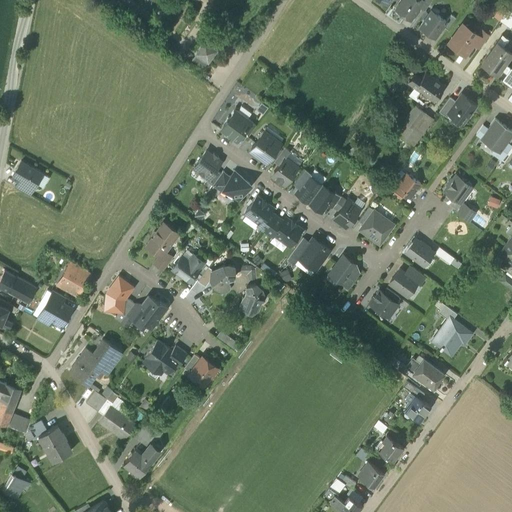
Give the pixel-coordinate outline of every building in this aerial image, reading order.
[(423,0),(401,0),(396,9),(396,12),(400,15),(403,15),(410,19),(420,6),(424,0),(423,0)] [(431,0),(423,0),(424,0),(420,6),(424,10),(431,0)] [(511,24),(511,13),(507,10),(499,20),(510,28),(511,24)] [(436,19),(429,14),(420,27),(422,29),(423,32),(425,34),(429,34),(435,38),(443,26),(446,21),(438,16),(436,19)] [(455,18),(451,15),(446,21),(443,26),(447,30),(455,18)] [(468,32),(460,26),(448,43),(458,50),(459,49),(464,53),(463,54),(464,55),(467,50),(465,49),(467,46),(469,48),(472,43),(478,35),(477,35),(469,29),(468,32)] [(481,29),(477,35),(478,35),(472,43),(479,48),(489,35),(481,29)] [(217,50),(204,41),(195,54),(207,63),(208,63),(217,50)] [(511,52),(497,41),(481,63),(495,74),(500,67),(505,61),(511,52)] [(207,63),(195,54),(192,59),(203,68),(207,63)] [(511,66),(505,61),(500,67),(505,71),(501,77),(511,85),(511,66)] [(444,85),(425,72),(420,78),(414,87),(420,91),(416,96),(425,101),(428,97),(433,100),(444,85)] [(420,78),(414,74),(408,82),(414,87),(420,78)] [(420,91),(414,87),(411,93),(416,96),(420,91)] [(456,102),(448,112),(449,114),(463,123),(476,104),(461,94),(456,102)] [(449,97),(439,111),(447,117),(449,114),(448,112),(456,102),(449,97)] [(425,111),(416,104),(404,120),(413,127),(425,111)] [(251,121),(237,111),(233,112),(231,114),(231,117),(229,120),(226,121),(221,129),(237,141),(242,133),(251,121)] [(434,117),(425,111),(413,127),(422,133),(434,117)] [(511,135),(511,130),(495,118),(488,128),(481,138),(480,138),(494,149),(500,153),(507,142),(511,135)] [(413,127),(404,120),(395,132),(414,145),(422,133),(413,127)] [(251,121),(242,133),(247,136),(256,125),(251,121)] [(483,124),(476,134),(481,138),(488,128),(483,124)] [(263,132),(250,150),(266,162),(267,160),(278,146),(280,142),(271,136),(269,137),(263,132)] [(500,153),(494,149),(491,153),(501,160),(511,145),(507,142),(500,153)] [(278,146),(267,160),(272,164),(274,161),(282,149),(278,146)] [(282,149),(274,161),(279,165),(284,157),(285,157),(290,150),(284,146),(282,149)] [(220,161),(206,151),(198,161),(197,161),(194,165),(195,166),(194,167),(208,177),(208,178),(214,169),(220,161)] [(279,165),(274,171),(274,177),(284,184),(297,166),(285,157),(284,157),(279,165)] [(12,177),(19,181),(33,189),(42,173),(21,161),(12,177)] [(303,168),(293,183),(299,188),(309,175),(310,173),(303,168)] [(214,169),(208,178),(208,177),(206,180),(212,184),(220,173),(214,169)] [(212,184),(212,185),(221,191),(223,188),(222,187),(231,176),(222,170),(220,173),(212,184)] [(243,177),(234,171),(231,176),(222,187),(223,188),(228,191),(233,195),(239,199),(245,190),(242,188),(243,187),(244,187),(247,186),(249,183),(246,180),(243,181),(242,181),(241,180),(243,177)] [(410,174),(408,174),(406,172),(396,186),(395,187),(405,194),(410,198),(420,183),(413,178),(413,175),(410,174)] [(309,175),(299,188),(296,192),(308,202),(321,184),(309,175)] [(467,182),(456,175),(444,191),(460,202),(468,191),(470,191),(472,188),(471,184),(468,182),(467,182)] [(29,196),(33,189),(19,181),(15,188),(29,196)] [(401,200),(405,194),(395,187),(396,186),(392,182),(386,189),(401,200)] [(333,193),(321,184),(308,202),(321,211),(326,204),(334,193),(333,193)] [(334,193),(326,204),(332,208),(333,206),(340,197),(341,196),(334,191),(333,193),(334,193)] [(262,200),(256,196),(245,212),(259,223),(260,223),(270,210),(272,207),(266,203),(262,199),(262,200)] [(345,200),(340,197),(333,206),(338,210),(345,200)] [(338,210),(336,214),(340,217),(337,220),(346,227),(359,209),(346,200),(338,210)] [(475,212),(464,204),(457,213),(468,221),(475,212)] [(369,206),(358,221),(363,225),(374,210),(369,206)] [(270,210),(260,223),(259,223),(257,226),(263,230),(275,214),(270,210)] [(393,224),(374,210),(363,225),(360,229),(369,236),(370,235),(374,238),(373,239),(379,243),(393,224)] [(275,214),(263,230),(272,236),(274,234),(273,233),(283,220),(275,214)] [(291,221),(285,217),(283,220),(273,233),(274,234),(289,245),(301,229),(295,224),(296,224),(291,221)] [(163,221),(156,230),(153,231),(151,233),(152,237),(146,245),(160,255),(161,256),(164,251),(178,232),(163,221)] [(190,221),(185,228),(191,233),(196,225),(190,221)] [(511,235),(511,236),(499,254),(506,259),(501,265),(511,272),(511,235)] [(302,238),(292,252),(298,256),(309,242),(308,242),(302,238)] [(318,244),(311,239),(308,242),(309,242),(298,256),(316,269),(330,250),(319,242),(318,244)] [(432,251),(415,239),(406,252),(423,264),(432,251)] [(453,257),(439,247),(434,253),(449,264),(453,257)] [(164,251),(161,256),(160,255),(153,263),(163,270),(173,258),(164,251)] [(298,256),(292,252),(287,259),(294,264),(298,256)] [(188,261),(181,256),(172,269),(189,281),(193,276),(203,261),(201,260),(201,256),(199,254),(195,255),(193,254),(188,261)] [(354,262),(343,254),(329,273),(342,282),(352,268),(354,266),(354,262)] [(203,261),(193,276),(198,280),(204,273),(209,266),(203,261)] [(84,269),(72,262),(69,267),(81,274),(84,269)] [(224,265),(213,270),(213,271),(210,272),(210,279),(215,281),(215,287),(220,290),(223,286),(225,282),(230,277),(234,276),(234,266),(228,265),(225,267),(224,265)] [(424,276),(410,265),(405,272),(417,281),(416,282),(419,284),(424,276)] [(280,270),(287,281),(293,277),(287,266),(280,270)] [(81,274),(69,267),(59,284),(66,287),(64,290),(76,297),(85,281),(79,277),(81,274)] [(352,268),(342,282),(341,283),(347,287),(358,273),(352,268)] [(399,268),(389,282),(407,295),(416,282),(417,281),(405,272),(399,268)] [(90,273),(84,269),(81,274),(79,277),(85,281),(90,273)] [(37,288),(5,270),(0,277),(0,287),(28,303),(37,288)] [(208,276),(204,273),(198,280),(203,283),(208,276)] [(511,279),(505,274),(500,280),(511,288),(511,279)] [(118,277),(107,293),(105,307),(113,308),(114,311),(119,311),(125,297),(132,287),(118,277)] [(255,284),(246,286),(248,291),(242,300),(243,300),(239,306),(245,310),(246,309),(251,312),(257,308),(263,295),(259,293),(261,291),(255,284)] [(399,297),(386,288),(383,293),(396,302),(399,297)] [(383,293),(379,290),(370,303),(388,316),(397,303),(396,302),(383,293)] [(65,297),(53,291),(50,296),(62,303),(65,297)] [(62,303),(50,296),(45,305),(66,318),(72,308),(62,303)] [(140,308),(131,320),(141,327),(144,323),(145,323),(151,327),(166,307),(160,303),(157,303),(148,296),(140,308)] [(134,303),(125,297),(119,311),(125,316),(134,303)] [(0,298),(0,305),(8,309),(10,304),(0,298)] [(125,316),(121,322),(127,326),(131,320),(140,308),(134,303),(125,316)] [(457,313),(444,304),(438,312),(448,320),(450,317),(453,319),(457,313)] [(8,309),(0,305),(0,324),(10,329),(13,323),(4,319),(8,309)] [(66,318),(45,305),(39,315),(51,322),(61,327),(66,318)] [(51,322),(39,315),(36,320),(48,327),(51,322)] [(453,319),(450,317),(448,320),(439,331),(442,333),(437,339),(443,344),(439,348),(441,349),(442,348),(451,355),(450,353),(460,340),(464,343),(472,333),(453,319)] [(221,331),(216,337),(233,348),(237,342),(221,331)] [(121,353),(102,339),(92,353),(86,348),(75,363),(78,365),(72,373),(86,383),(93,374),(91,372),(95,366),(107,374),(121,353)] [(163,344),(157,340),(144,357),(146,358),(143,363),(153,370),(156,366),(168,374),(169,372),(171,372),(174,368),(174,366),(176,363),(167,357),(172,350),(169,348),(163,343),(163,344)] [(172,350),(167,357),(176,363),(178,365),(186,354),(175,345),(172,350)] [(194,354),(184,368),(190,373),(200,358),(194,354)] [(217,368),(202,356),(200,358),(190,373),(188,375),(202,384),(206,378),(210,379),(213,375),(213,373),(217,368)] [(406,367),(393,357),(389,363),(402,373),(406,367)] [(443,374),(424,359),(413,373),(423,381),(433,388),(443,374)] [(413,373),(406,367),(402,373),(419,385),(423,381),(413,373)] [(414,387),(406,381),(402,386),(410,392),(414,387)] [(18,391),(5,385),(1,395),(0,397),(0,399),(13,404),(18,391)] [(424,394),(414,387),(410,392),(415,396),(416,395),(421,399),(424,394)] [(107,399),(95,390),(86,402),(98,411),(107,399)] [(410,392),(405,398),(411,402),(415,396),(410,392)] [(411,402),(405,410),(406,411),(411,414),(418,420),(429,405),(421,399),(416,395),(415,396),(411,402)] [(13,404),(0,399),(0,423),(5,425),(10,414),(13,404)] [(107,399),(98,411),(103,415),(109,406),(110,406),(112,403),(107,399)] [(110,406),(109,406),(103,415),(98,421),(106,426),(107,426),(117,433),(116,433),(124,439),(134,424),(110,406)] [(30,422),(10,414),(5,425),(26,433),(28,427),(30,422)] [(387,426),(378,419),(373,426),(382,433),(387,426)] [(41,420),(28,427),(35,439),(38,437),(38,436),(47,431),(41,420)] [(162,433),(145,421),(141,427),(148,432),(152,435),(149,440),(154,445),(162,433)] [(47,431),(38,436),(38,437),(47,452),(49,451),(53,458),(58,454),(60,458),(71,451),(65,440),(66,439),(61,431),(60,432),(57,426),(47,431)] [(148,432),(141,427),(133,437),(140,442),(148,432)] [(148,432),(140,442),(147,447),(149,444),(153,447),(154,445),(149,440),(152,435),(148,432)] [(403,447),(387,436),(377,449),(393,461),(403,447)] [(153,447),(149,444),(147,447),(141,454),(150,462),(159,451),(153,447)] [(141,454),(135,449),(123,463),(139,476),(150,462),(141,454)] [(368,462),(358,475),(374,487),(379,479),(380,480),(380,479),(383,474),(384,474),(368,462)] [(22,479),(12,473),(2,490),(12,496),(22,479)] [(355,483),(345,476),(341,481),(344,483),(352,488),(355,483)] [(336,477),(322,495),(330,501),(335,495),(344,483),(341,481),(336,477)] [(343,501),(339,508),(344,511),(355,511),(361,504),(353,498),(357,492),(352,489),(343,501)] [(343,501),(335,495),(330,501),(339,508),(343,501)] [(90,509),(84,511),(107,511),(109,511),(103,501),(90,509)]
